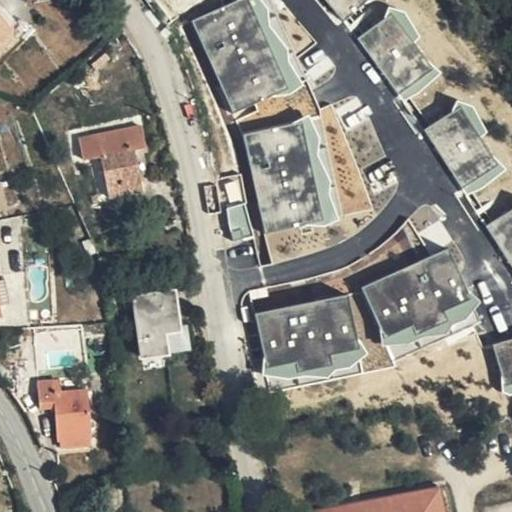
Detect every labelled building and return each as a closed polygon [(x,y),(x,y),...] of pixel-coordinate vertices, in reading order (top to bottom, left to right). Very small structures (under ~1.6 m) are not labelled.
[(406,99),(441,69),(392,11),(356,40),(406,99)] [(0,43),(10,34),(0,23),(0,43)] [(0,61),(17,45),(10,34),(0,43),(0,61)] [(465,196),(506,172),(464,103),(424,128),(465,196)] [(320,121),(247,130),(260,232),(333,223),(320,121)] [(157,153),(153,130),(91,141),(95,164),(106,162),(113,203),(148,197),(141,156),(157,153)] [(360,195),(381,188),(371,164),(351,171),(360,195)] [(511,209),(488,221),(511,270),(511,209)] [(451,249),(361,286),(387,350),(477,313),(451,249)] [(0,286),(0,315),(10,313),(6,286),(0,286)] [(348,293),(254,312),(267,380),(361,362),(348,293)] [(179,296),(137,302),(145,363),(186,356),(179,296)] [(511,337),(492,342),(502,392),(511,389),(511,337)] [(59,384),(42,385),(44,409),(59,409),(61,451),(91,449),(91,441),(94,440),(91,393),(60,395),(59,384)] [(440,511),(435,483),(303,511),(440,511)]
